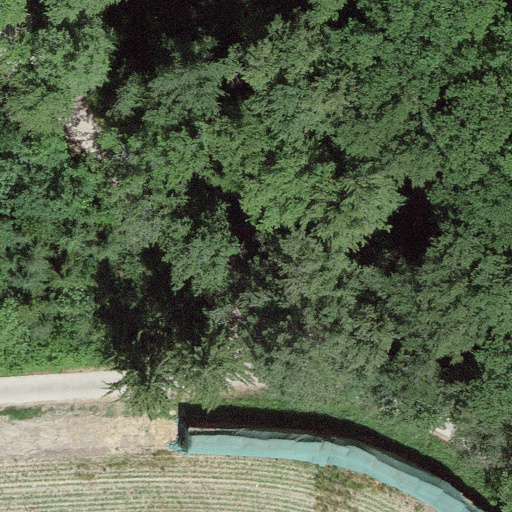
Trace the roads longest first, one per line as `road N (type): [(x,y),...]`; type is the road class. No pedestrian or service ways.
road 1 (track): [(350,367),(130,184),(38,93),(0,42)]
road 2 (track): [(350,367),(0,375)]
road 3 (track): [(350,367),(511,469)]
